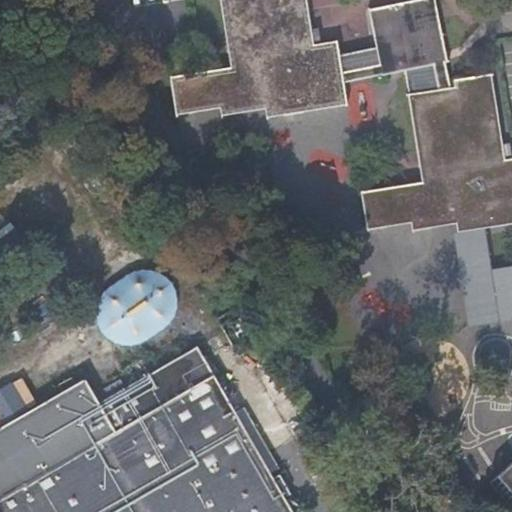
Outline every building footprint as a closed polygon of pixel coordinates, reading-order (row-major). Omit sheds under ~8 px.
[(511,165),(500,168),(484,79),(446,85),(447,91),(443,91),(438,65),(440,65),(426,0),(424,0),(358,13),(368,67),(341,73),(335,42),(314,45),(306,0),(214,0),(224,65),(168,74),(168,77),(174,112),(218,106),(219,114),(259,108),(261,119),(267,118),(267,116),(347,104),(343,84),(395,75),(406,73),(432,68),(436,94),(408,99),(417,152),(422,180),(361,191),(368,230),(414,222),(416,233),(451,226),(453,236),(485,230),(511,225),(511,165)] [(0,144),(0,143),(0,161),(8,156),(0,144)] [(0,212),(0,258),(11,250),(10,249),(22,240),(0,212)] [(511,263),(491,267),(485,230),(453,236),(468,325),(511,317),(511,263)] [(118,428),(102,402),(88,377),(0,429),(0,511),(298,511),(274,469),(240,407),(203,341),(110,397),(125,425),(118,428)] [(110,397),(102,402),(118,428),(125,425),(110,397)] [(240,407),(274,469),(284,464),(248,403),(240,407)] [(511,465),(497,480),(511,495),(511,465)]
